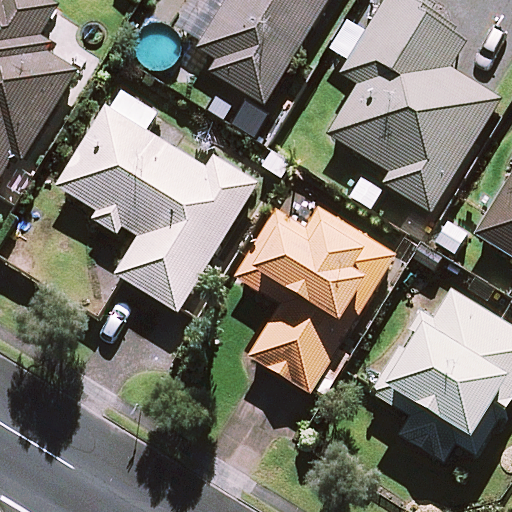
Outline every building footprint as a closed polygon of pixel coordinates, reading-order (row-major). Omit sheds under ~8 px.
[(61,12),(41,0),(0,0),(0,203),(78,79),(35,52),(61,12)] [(333,0),(200,0),(176,41),(218,67),(211,79),(265,112),(333,0)] [(471,39),(407,0),(392,0),(343,81),(361,92),(330,142),(391,180),(384,191),(432,220),(500,108),(448,76),(471,39)] [(158,121),(119,98),(59,194),(141,244),(118,282),(180,320),(259,193),(215,166),(208,178),(146,140),(158,121)] [(511,185),(477,242),(511,263),(511,185)] [(398,260),(319,215),(306,238),(281,223),(248,280),(287,302),(251,365),(316,402),(398,260)] [(511,403),(511,336),(452,299),(389,400),(416,417),(400,443),(444,470),(459,447),(477,459),(511,403)]
